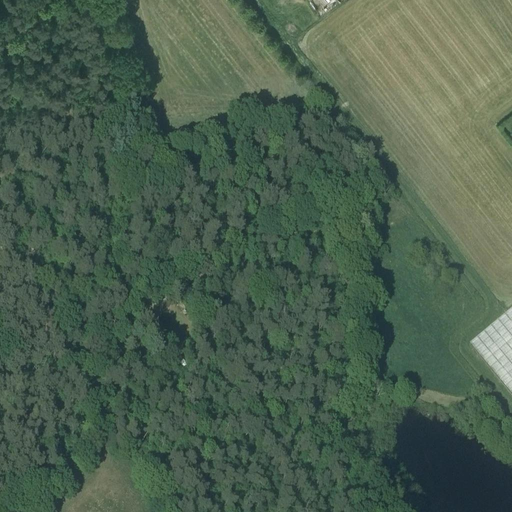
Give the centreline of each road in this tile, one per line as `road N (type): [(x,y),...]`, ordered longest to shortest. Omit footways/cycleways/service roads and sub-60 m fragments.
road 1 (track): [(104,380),(142,322),(213,266),(285,237),(366,231)]
road 2 (track): [(104,380),(84,447),(32,511)]
road 3 (track): [(0,224),(62,361)]
